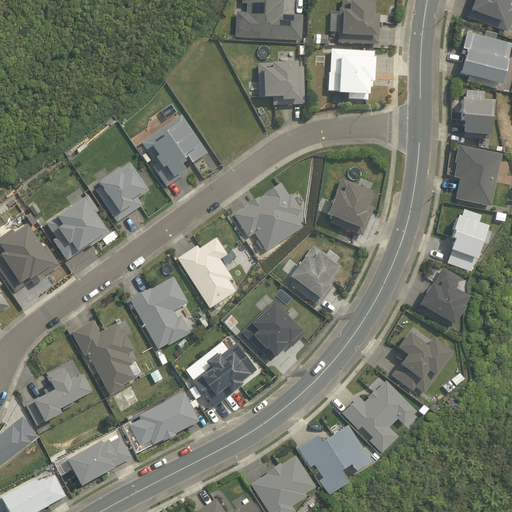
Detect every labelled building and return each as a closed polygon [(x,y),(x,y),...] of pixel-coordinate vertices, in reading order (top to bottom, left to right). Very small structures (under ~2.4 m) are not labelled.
[(245,13),(235,12),(234,38),(300,41),(302,15),(281,14),(282,1),(279,1),(279,0),(240,0),(241,4),(246,4),(245,13)] [(337,33),(337,43),(377,45),(378,23),(385,23),(386,16),(378,16),(378,14),(374,14),(375,0),(372,0),(340,0),(341,8),(339,8),(338,12),(330,12),(329,32),(337,33)] [(472,0),(466,18),(507,33),(511,17),(511,6),(507,5),(509,0),(472,0)] [(465,50),(458,74),(499,85),(510,44),(466,33),(461,49),(465,50)] [(312,44),(326,45),(326,36),(312,35),(312,44)] [(373,52),(330,49),(328,76),(337,76),(336,93),(347,94),(347,99),(367,101),(367,87),(371,88),(373,52)] [(302,67),(296,67),(296,62),(257,64),(257,98),(272,98),(272,106),(304,105),(302,67)] [(462,122),(461,134),(488,136),(491,101),(482,100),(483,92),(465,91),(464,99),(459,98),(458,114),(460,114),(459,122),(462,122)] [(259,102),(251,107),(262,123),(270,117),(259,102)] [(188,159),(191,163),(206,153),(180,115),(140,142),(153,162),(156,161),(157,163),(152,167),(165,187),(186,173),(180,164),(188,159)] [(490,207),(501,155),(457,145),(454,163),(456,163),(453,177),(459,178),(454,199),(490,207)] [(150,161),(145,153),(141,156),(146,163),(150,161)] [(100,186),(94,190),(116,222),(142,204),(137,198),(148,190),(129,163),(120,169),(119,168),(98,183),(100,186)] [(372,191),(341,178),(325,214),(331,216),(328,223),(361,236),(373,207),(366,204),(372,191)] [(247,238),(253,234),(257,240),(254,242),(260,250),(263,248),(265,251),(302,227),(295,215),(302,211),(290,194),(288,195),(280,183),(263,194),(263,195),(259,198),(258,197),(248,203),(248,204),(232,214),(247,238)] [(55,238),(51,240),(65,260),(88,245),(89,246),(109,233),(95,213),(98,211),(87,195),(45,223),(55,238)] [(35,203),(28,207),(34,216),(40,212),(35,203)] [(450,250),(446,263),(469,272),(486,225),(477,223),(480,215),(462,209),(460,216),(456,215),(450,229),(452,230),(449,237),(452,238),(448,249),(450,250)] [(36,223),(30,213),(25,216),(31,226),(36,223)] [(59,266),(45,245),(41,247),(26,224),(14,232),(11,229),(0,235),(0,272),(13,293),(30,281),(33,285),(44,277),(43,276),(59,266)] [(196,245),(176,258),(209,309),(235,291),(228,280),(232,278),(219,259),(227,254),(215,237),(198,248),(196,245)] [(340,266),(312,245),(289,276),(294,280),(289,285),(317,306),(331,287),(329,286),(334,279),(332,277),(340,266)] [(452,325),(463,306),(461,305),(466,296),(453,288),(459,277),(442,267),(432,284),(430,283),(417,304),(452,325)] [(149,288),(129,300),(157,349),(166,344),(167,346),(190,333),(180,315),(176,318),(172,311),(187,303),(173,276),(150,289),(149,288)] [(0,311),(8,306),(0,293),(0,285),(1,285),(0,283),(0,311)] [(287,313),(273,299),(240,332),(269,362),(287,344),(291,347),(303,334),(299,330),(300,330),(285,315),(287,313)] [(230,315),(222,322),(229,329),(238,322),(238,320),(233,317),(233,318),(230,315)] [(83,356),(86,354),(109,395),(124,387),(123,385),(135,378),(133,376),(140,372),(134,361),(131,363),(126,355),(134,350),(125,334),(123,335),(116,323),(98,333),(92,321),(70,332),(83,356)] [(450,352),(450,351),(431,337),(425,345),(407,331),(395,348),(399,350),(394,357),(400,361),(390,375),(411,391),(414,387),(423,394),(452,353),(450,352)] [(191,380),(214,407),(242,384),(240,382),(256,369),(234,343),(233,344),(227,337),(184,370),(192,380),(191,380)] [(163,354),(157,357),(162,365),(167,362),(163,354)] [(43,390),(44,393),(31,400),(31,401),(24,405),(35,426),(60,413),(57,408),(91,391),(83,374),(80,375),(79,375),(69,380),(62,367),(45,376),(50,386),(43,390)] [(154,383),(162,379),(156,370),(149,374),(154,383)] [(463,379),(459,373),(450,379),(455,386),(463,379)] [(360,427),(371,438),(368,441),(380,453),(397,436),(388,427),(396,419),(402,425),(415,411),(385,381),(375,391),(373,389),(366,397),(367,398),(363,402),(357,396),(340,413),(357,430),(360,427)] [(174,433),(198,421),(183,391),(137,415),(139,418),(128,424),(138,445),(149,440),(152,445),(162,440),(162,441),(175,435),(174,433)] [(422,415),(428,409),(423,405),(417,411),(422,415)] [(321,478),(317,480),(327,495),(347,481),(339,471),(350,464),(355,471),(370,461),(347,425),(320,442),(316,435),(296,448),(309,467),(312,465),(321,478)] [(79,486),(130,457),(119,436),(108,442),(106,439),(100,442),(98,440),(64,458),(79,486)] [(314,486),(294,455),(281,464),(280,462),(265,472),(266,474),(250,484),(267,511),(293,511),(294,511),(291,506),(306,496),(304,493),(314,486)] [(32,478),(0,495),(0,499),(7,511),(36,511),(65,496),(53,475),(42,481),(40,478),(33,481),(32,478)] [(224,511),(215,498),(195,511),(257,511),(250,500),(238,508),(238,507),(230,511),(224,511)]
